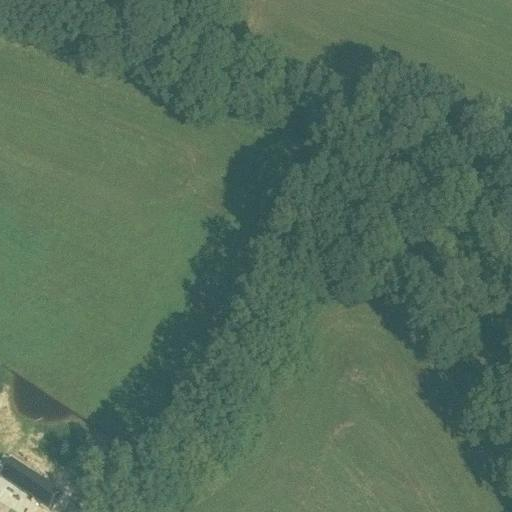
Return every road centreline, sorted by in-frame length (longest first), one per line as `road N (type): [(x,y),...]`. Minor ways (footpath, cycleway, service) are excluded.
road 1 (track): [(142,511),(221,463),(341,229)]
road 2 (track): [(214,47),(0,14)]
road 3 (track): [(511,151),(322,71)]
road 4 (track): [(341,229),(357,178),(350,120),(322,71)]
